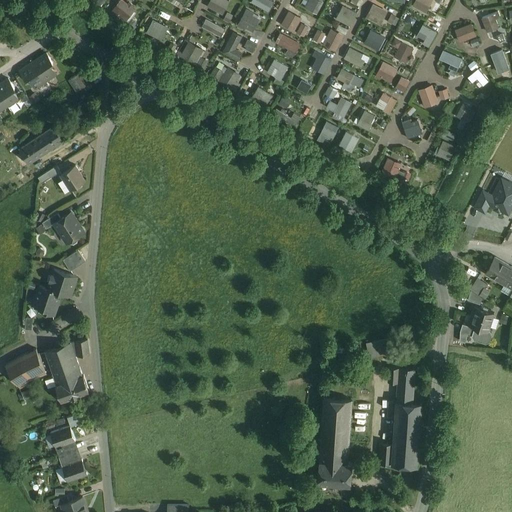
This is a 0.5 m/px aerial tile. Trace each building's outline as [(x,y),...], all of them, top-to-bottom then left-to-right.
[(136,8),(125,0),(121,0),(113,9),(126,20),(136,8)] [(212,0),(210,5),(224,13),(231,0),(212,0)] [(272,0),(253,0),(253,2),(269,10),(274,1),(272,0)] [(324,0),(323,0),(309,0),(307,5),(318,11),(324,0)] [(338,0),(333,0),(330,7),(338,10),(341,1),(338,0)] [(415,0),(414,4),(428,11),(434,0),(415,0)] [(376,3),(369,16),(384,24),(391,11),(376,3)] [(357,12),(344,4),(337,16),(351,24),(357,12)] [(304,14),(292,7),(283,23),(296,30),(304,14)] [(248,9),(240,22),(255,32),(264,18),(248,9)] [(504,25),(498,11),(482,17),(488,31),(504,25)] [(388,21),(396,25),(401,16),(393,12),(388,21)] [(414,25),(418,18),(407,12),(403,19),(414,25)] [(169,26),(155,19),(149,31),(164,38),(169,26)] [(226,29),(207,19),(203,26),(222,36),(226,29)] [(305,35),(310,24),(303,21),(298,31),(305,35)] [(459,41),(475,34),(471,23),(454,30),(459,41)] [(438,31),(424,24),(419,34),(426,38),(424,42),(431,46),(438,31)] [(319,27),(314,38),(322,42),(327,31),(319,27)] [(333,28),(324,42),(337,50),(346,35),(333,28)] [(497,30),(502,41),(506,39),(501,28),(497,30)] [(387,36),(374,29),(367,43),(380,50),(387,36)] [(243,36),(234,31),(225,51),(241,59),(245,51),(237,47),(243,36)] [(302,43),(281,31),(276,40),(298,52),(302,43)] [(471,38),(474,46),(481,43),(478,35),(471,38)] [(244,45),(253,51),(258,43),(249,37),(244,45)] [(206,49),(191,40),(182,56),(198,64),(206,49)] [(416,47),(404,41),(397,56),(409,62),(416,47)] [(369,56),(352,47),(347,57),(365,66),(369,56)] [(509,69),(501,48),(490,53),(498,73),(509,69)] [(443,50),(441,59),(453,62),(450,73),(458,75),(463,55),(443,50)] [(318,51),(311,64),(325,72),(333,59),(318,51)] [(53,62),(47,52),(34,61),(46,79),(54,74),(51,70),(54,68),(51,63),(53,62)] [(289,65),(276,58),(269,71),(282,78),(289,65)] [(475,60),(470,64),(473,69),(479,64),(475,60)] [(34,61),(21,69),(27,79),(30,77),(33,82),(36,80),(39,84),(46,79),(34,61)] [(399,68),(385,61),(378,74),(392,81),(399,68)] [(242,74),(230,66),(221,81),(233,89),(242,74)] [(365,79),(344,68),(339,78),(346,81),(343,86),(353,91),(356,86),(361,88),(365,79)] [(488,81),(478,68),(467,76),(472,82),(477,78),(483,85),(488,81)] [(82,71),(70,79),(78,90),(90,83),(82,71)] [(403,76),(398,87),(406,91),(411,80),(403,76)] [(9,77),(0,83),(0,92),(8,105),(16,100),(13,95),(16,93),(13,89),(15,87),(9,77)] [(308,92),(313,82),(303,77),(298,86),(308,92)] [(329,84),(326,93),(336,97),(339,87),(329,84)] [(438,103),(432,84),(418,89),(424,107),(438,103)] [(274,95),(260,86),(252,99),(266,108),(274,95)] [(440,89),(441,99),(450,97),(449,88),(440,89)] [(398,99),(385,91),(377,105),(391,112),(398,99)] [(0,92),(0,109),(0,110),(8,105),(0,92)] [(332,99),(328,106),(346,116),(354,102),(343,96),(340,103),(332,99)] [(475,108),(463,102),(457,116),(469,121),(475,108)] [(274,113),(295,126),(301,116),(290,110),(288,113),(278,107),(274,113)] [(378,116),(367,109),(359,123),(370,130),(378,116)] [(405,122),(409,136),(423,132),(419,118),(405,122)] [(339,126),(328,121),(323,133),(333,138),(339,126)] [(54,125),(20,148),(30,163),(64,140),(54,125)] [(443,134),(454,139),(457,133),(446,127),(443,134)] [(359,137),(346,130),(339,144),(352,150),(359,137)] [(372,144),(365,140),(361,148),(369,151),(372,144)] [(454,146),(442,140),(436,152),(448,158),(454,146)] [(400,162),(388,157),(381,172),(393,177),(400,162)] [(58,164),(47,171),(51,176),(61,170),(58,164)] [(76,164),(62,173),(65,177),(72,188),(86,179),(81,172),(76,164)] [(65,177),(60,181),(66,191),(72,188),(65,177)] [(509,213),(511,206),(511,182),(509,181),(507,186),(500,182),(494,195),(490,203),(509,213)] [(490,203),(494,195),(483,189),(475,205),(486,211),(490,203)] [(58,212),(43,221),(47,227),(56,222),(55,221),(62,217),(58,211),(58,212)] [(62,217),(55,221),(56,222),(68,241),(70,240),(71,241),(75,242),(78,240),(79,236),(78,235),(85,230),(72,211),(62,217)] [(79,248),(64,258),(71,270),(86,260),(79,248)] [(509,264),(496,256),(487,272),(501,280),(509,264)] [(511,265),(509,264),(501,280),(511,286),(511,265)] [(77,275),(55,268),(48,287),(40,284),(34,304),(56,311),(62,291),(71,294),(77,275)] [(488,283),(478,277),(472,287),(482,293),(488,283)] [(483,296),(472,289),(469,299),(481,303),(483,296)] [(494,311),(475,305),(469,324),(476,326),(488,330),(489,330),(494,311)] [(488,330),(476,326),(474,334),(475,337),(487,341),(490,339),(492,333),(490,330),(489,330),(488,330)] [(395,337),(367,343),(369,352),(397,346),(395,337)] [(88,338),(76,340),(78,355),(90,353),(88,338)] [(71,341),(46,350),(58,383),(83,374),(76,355),(71,341)] [(37,348),(21,355),(30,376),(46,369),(37,348)] [(399,366),(390,365),(389,380),(398,381),(399,366)] [(409,366),(406,366),(406,367),(399,366),(398,381),(397,399),(413,401),(416,367),(409,367),(409,366)] [(83,374),(58,383),(57,383),(57,385),(59,391),(60,392),(62,399),(62,400),(64,400),(64,399),(89,391),(90,390),(90,389),(89,389),(87,383),(87,381),(85,375),(84,374),(83,374)] [(353,396),(325,395),(321,444),(350,446),(353,396)] [(413,401),(397,399),(397,400),(396,416),(394,442),(392,463),(419,464),(423,401),(413,401)] [(397,400),(389,400),(388,415),(396,416),(397,400)] [(71,424),(51,431),(60,456),(79,449),(71,424)] [(394,442),(381,442),(380,462),(392,463),(394,442)] [(350,446),(321,444),(319,479),(352,481),(353,459),(349,459),(350,446)] [(79,449),(60,456),(68,480),(88,473),(79,449)] [(68,494),(54,499),(56,505),(63,503),(62,503),(70,500),(68,494)] [(88,511),(83,496),(70,500),(62,503),(63,503),(65,511),(88,511)]
